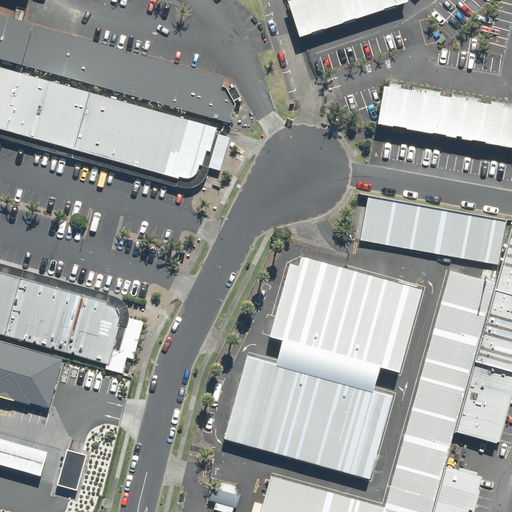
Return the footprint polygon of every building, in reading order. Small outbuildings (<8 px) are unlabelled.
[(0,0),(0,57),(230,120),(242,76),(0,10),(0,0)] [(384,0),(279,0),(288,28),(384,0)] [(222,123),(0,64),(0,122),(192,174),(200,144),(204,145),(222,123)] [(511,99),(378,76),(370,119),(511,143),(511,99)] [(506,220),(369,197),(361,240),(498,265),(506,220)] [(456,432),(501,443),(511,398),(511,235),(499,284),(456,432)] [(421,288),(301,258),(299,265),(289,262),(269,337),(400,371),(421,288)] [(106,292),(0,261),(0,320),(90,347),(106,292)] [(456,432),(499,284),(450,270),(385,508),(272,475),(260,511),(432,511),(446,467),(456,432)] [(0,335),(0,388),(47,403),(62,355),(0,335)] [(393,396),(249,355),(225,439),(369,480),(393,396)] [(0,434),(0,457),(40,470),(47,450),(0,434)] [(67,451),(57,485),(76,490),(86,456),(67,451)] [(446,467),(432,511),(472,511),(483,477),(446,467)] [(238,496),(233,495),(235,487),(220,483),(218,491),(210,489),(207,501),(215,503),(213,510),(221,511),(231,511),(233,507),(236,508),(238,496)]
